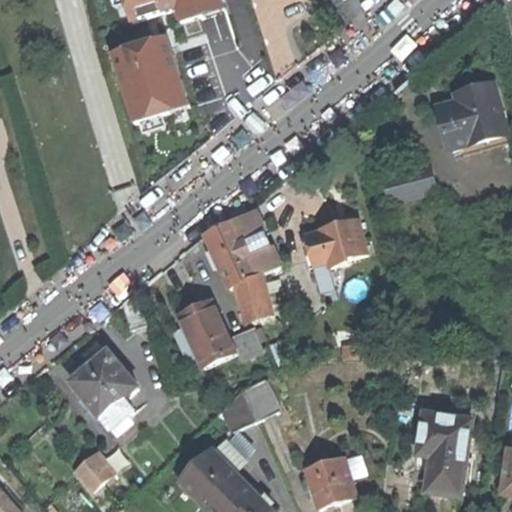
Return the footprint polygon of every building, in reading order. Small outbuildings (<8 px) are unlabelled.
[(158,5),(143,10),(147,25),(162,21),(158,5)] [(197,149),(195,143),(205,139),(186,73),(246,54),(231,7),(113,44),(155,184),(187,157),(197,149)] [(289,25),(268,27),(273,65),(293,63),(289,25)] [(454,151),(466,148),(468,159),(511,147),(511,133),(501,88),(470,95),(462,97),(464,105),(443,110),(454,151)] [(441,102),(443,110),(464,105),(462,97),(441,102)] [(428,168),(387,178),(394,201),(434,191),(428,168)] [(248,286),(260,326),(280,319),(268,277),(286,268),(262,212),(227,229),(211,236),(236,292),(248,286)] [(338,271),(356,266),(356,264),(377,258),(366,220),(344,226),(326,231),(326,233),(312,237),(320,266),(335,262),(337,268),(338,271)] [(322,272),(337,268),(335,262),(320,266),(322,272)] [(137,333),(155,329),(144,291),(128,305),(137,333)] [(201,314),(185,321),(208,372),(240,357),(216,307),(201,314)] [(260,332),(237,340),(246,364),(269,354),(260,332)] [(141,417),(130,405),(143,394),(111,356),(100,364),(73,387),(116,437),(141,417)] [(259,426),(282,417),(267,384),(248,390),(244,393),(259,426)] [(235,436),(259,426),(244,393),(225,413),(235,436)] [(473,426),(426,418),(419,458),(434,461),(428,496),(448,500),(462,502),(473,426)] [(270,511),(215,455),(182,487),(205,511),(270,511)] [(95,494),(104,486),(83,461),(74,470),(95,494)] [(346,463),(309,474),(320,511),(327,511),(342,507),(359,502),(346,463)] [(0,511),(16,511),(2,495),(0,496),(0,511)]
